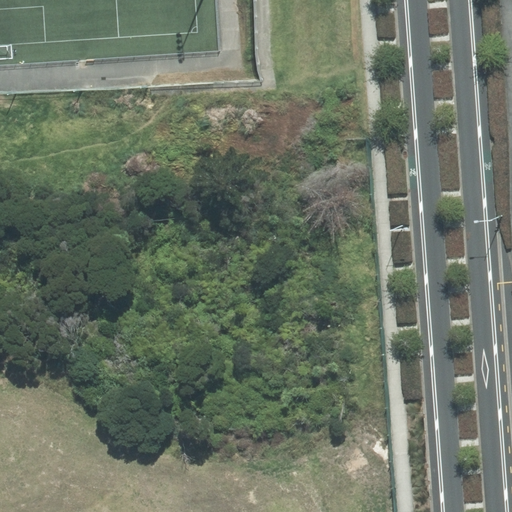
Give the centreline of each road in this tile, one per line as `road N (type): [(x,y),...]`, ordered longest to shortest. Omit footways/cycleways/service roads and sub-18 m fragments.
road 1 (tertiary): [(459,0),(498,511)]
road 2 (tertiary): [(448,511),(413,0)]
